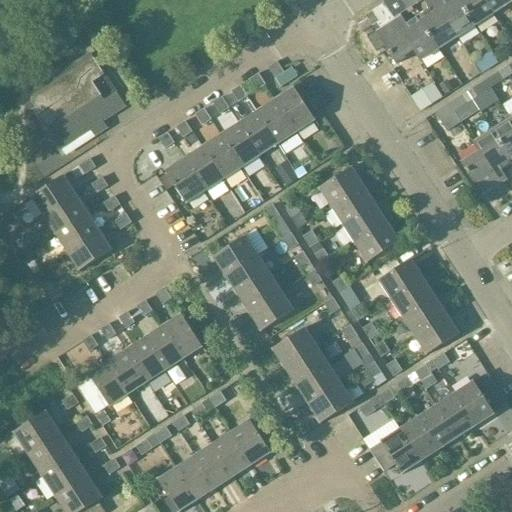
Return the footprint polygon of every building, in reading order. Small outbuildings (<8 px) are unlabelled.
[(407,12),(417,5),(414,0),(409,0),(402,5),(407,12)] [(419,20),(439,51),(457,39),(432,0),(429,0),(425,3),(431,12),(419,20)] [(432,0),(457,39),(475,28),(457,0),(449,0),(443,4),(440,0),(432,0)] [(457,0),(475,28),(493,16),(483,0),(457,0)] [(483,0),(493,16),(511,4),(508,0),(483,0)] [(381,23),(373,12),(366,17),(373,28),(381,23)] [(415,54),(421,63),(439,51),(419,20),(407,27),(402,18),(395,22),(415,54)] [(397,66),(415,54),(395,22),(368,40),(377,53),(385,48),(390,55),(388,56),(391,60),(393,59),(397,66)] [(108,131),(103,124),(126,109),(91,55),(33,92),(32,104),(36,110),(33,112),(59,153),(92,132),(96,138),(108,131)] [(284,74),(277,62),(267,68),(275,80),(284,74)] [(470,73),(474,79),(480,75),(476,69),(470,73)] [(505,80),(499,72),(485,82),(490,89),(505,80)] [(265,86),(258,74),(249,80),(256,92),(265,86)] [(414,96),(424,111),(446,97),(436,81),(414,96)] [(471,91),(476,98),(490,89),(485,82),(471,91)] [(247,98),(240,86),(230,92),(238,103),(247,98)] [(295,90),(276,102),(296,135),(315,123),(295,90)] [(468,103),(463,96),(448,105),(453,113),(454,112),(468,103)] [(220,115),(229,109),(222,98),(212,104),(220,115)] [(276,102),(258,114),(278,147),(296,135),(276,102)] [(440,122),(446,132),(461,123),(454,112),(453,113),(448,105),(434,114),(440,122)] [(195,115),(202,126),(211,120),(204,109),(195,115)] [(260,158),(278,147),(258,114),(239,126),(260,158)] [(511,124),(510,121),(492,133),(511,163),(511,124)] [(182,139),(192,133),(185,122),(175,128),(182,139)] [(260,158),(239,126),(221,138),(242,170),(260,158)] [(174,144),(167,133),(158,139),(165,150),(174,144)] [(500,185),(506,181),(501,173),(511,165),(511,163),(492,133),(473,145),(479,154),(500,185)] [(221,138),(203,150),(223,182),(242,170),(221,138)] [(185,161),(205,193),(223,182),(203,150),(185,161)] [(461,166),(482,197),(500,185),(479,154),(461,166)] [(79,166),(85,175),(96,168),(90,159),(79,166)] [(166,174),(186,206),(205,193),(185,161),(166,174)] [(351,170),(320,190),(332,209),(363,189),(351,170)] [(64,178),(32,199),(44,218),(76,197),(64,178)] [(108,187),(102,178),(91,185),(97,194),(108,187)] [(375,207),(363,189),(332,209),(344,227),(375,207)] [(88,215),(76,197),(44,218),(55,236),(88,215)] [(121,206),(114,197),(103,204),(109,213),(121,206)] [(280,217),(272,205),(263,211),(270,223),(280,217)] [(387,225),(375,207),(344,227),(356,245),(387,225)] [(307,225),(300,213),(290,219),(298,230),(307,225)] [(88,215),(55,236),(67,254),(100,234),(88,215)] [(132,224),(126,215),(115,222),(120,231),(132,224)] [(400,244),(387,225),(356,245),(369,264),(400,244)] [(319,243),(312,232),(302,237),(310,249),(319,243)] [(79,273),(112,253),(100,234),(67,254),(79,273)] [(298,246),(291,234),(282,240),(289,252),(298,246)] [(245,238),(213,259),(226,278),(258,257),(245,238)] [(331,262),(323,250),(314,255),(322,268),(331,262)] [(303,252),(293,258),(301,269),(310,264),(303,252)] [(258,257),(226,278),(238,296),(269,275),(258,257)] [(410,262),(379,282),(392,301),(423,281),(410,262)] [(322,282),(315,271),(305,277),(312,288),(322,282)] [(269,275),(238,296),(250,315),(281,294),(269,275)] [(348,289),(341,278),(332,284),(339,295),(348,289)] [(435,299),(423,281),(392,301),(403,319),(435,299)] [(155,295),(162,306),(172,300),(164,289),(155,295)] [(294,313),(281,294),(250,315),(262,334),(294,313)] [(340,310),(332,299),(323,304),(331,316),(340,310)] [(446,317),(435,299),(403,319),(415,337),(446,317)] [(152,312),(145,301),(136,307),(143,318),(152,312)] [(366,316),(359,305),(350,311),(357,322),(366,316)] [(135,323),(127,312),(118,318),(125,330),(135,323)] [(181,317),(162,329),(183,361),(202,349),(181,317)] [(459,336),(446,317),(415,337),(428,356),(459,336)] [(117,333),(109,324),(99,330),(106,340),(117,333)] [(378,335),(371,324),(361,330),(369,341),(378,335)] [(358,337),(350,326),(341,332),(348,343),(358,337)] [(144,341),(165,373),(183,361),(162,329),(144,341)] [(305,330),(273,351),(285,370),(317,349),(305,330)] [(99,345),(92,335),(82,342),(88,352),(99,345)] [(144,341),(126,353),(147,385),(165,373),(144,341)] [(390,354),(382,341),(373,347),(381,359),(390,354)] [(370,356),(362,345),(353,351),(361,362),(370,356)] [(329,367),(317,349),(285,370),(297,388),(329,367)] [(108,365),(128,396),(147,385),(126,353),(108,365)] [(449,364),(444,354),(433,362),(439,371),(449,364)] [(402,372),(395,361),(385,367),(393,378),(402,372)] [(382,374),(374,363),(365,369),(372,380),(382,374)] [(110,409),(128,396),(108,365),(89,377),(110,409)] [(431,376),(426,366),(414,373),(420,382),(431,376)] [(329,367),(297,388),(309,406),(341,386),(329,367)] [(413,387),(407,378),(396,385),(401,394),(413,387)] [(473,383),(454,395),(475,428),(494,416),(473,383)] [(353,405),(341,386),(309,406),(321,425),(353,405)] [(395,399),(389,389),(378,397),(383,406),(395,399)] [(226,402),(220,392),(209,400),(215,409),(226,402)] [(61,402),(67,412),(78,404),(72,395),(61,402)] [(475,428),(454,395),(436,407),(457,439),(475,428)] [(358,410),(365,418),(376,411),(370,402),(358,410)] [(208,414),(202,405),(190,412),(196,422),(208,414)] [(436,407),(418,419),(439,451),(457,439),(436,407)] [(47,414),(15,435),(29,457),(61,436),(47,414)] [(190,426),(183,416),(172,423),(178,433),(190,426)] [(93,427),(87,417),(76,423),(81,433),(93,427)] [(439,451),(418,419),(400,431),(420,463),(439,451)] [(250,422),(231,435),(252,467),(271,455),(250,422)] [(172,437),(166,428),(154,435),(161,444),(172,437)] [(381,443),(401,475),(420,463),(400,431),(381,443)] [(231,435),(213,446),(233,479),(252,467),(231,435)] [(61,436),(29,457),(43,478),(74,457),(61,436)] [(107,447),(101,438),(89,445),(95,455),(107,447)] [(153,449),(146,440),(135,448),(141,456),(153,449)] [(233,479),(213,446),(194,458),(215,490),(233,479)] [(43,478),(56,499),(88,478),(74,457),(43,478)] [(215,490),(194,458),(176,470),(197,502),(215,490)] [(120,468),(114,460),(103,467),(109,476),(120,468)] [(0,485),(8,498),(22,490),(9,468),(0,472),(0,485)] [(157,482),(176,511),(181,511),(197,502),(176,470),(157,482)] [(64,511),(84,511),(102,500),(88,478),(56,499),(64,511)]
